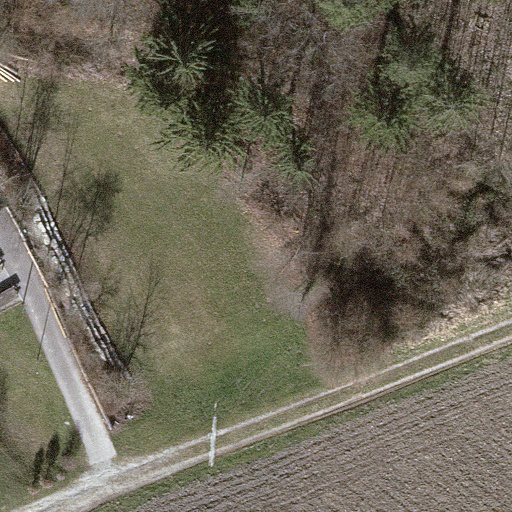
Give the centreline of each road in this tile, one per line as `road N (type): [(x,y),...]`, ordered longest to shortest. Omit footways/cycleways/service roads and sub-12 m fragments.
road 1 (track): [(511,334),(323,421),(108,487)]
road 2 (track): [(108,487),(17,238)]
